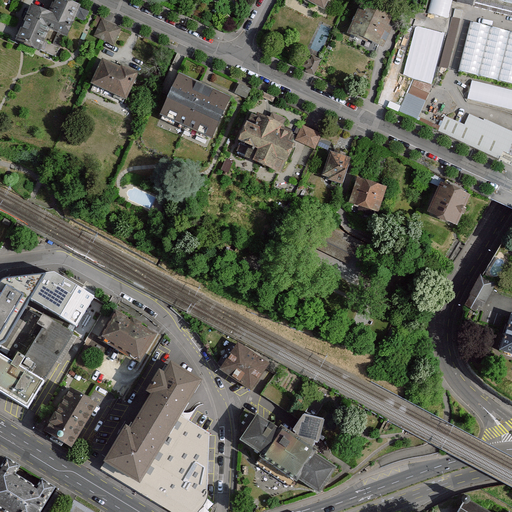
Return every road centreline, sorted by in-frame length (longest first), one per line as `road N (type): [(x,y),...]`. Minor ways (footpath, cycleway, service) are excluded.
road 1 (residential): [(98,0),(511,189)]
road 2 (residential): [(0,264),(69,258),(149,303),(177,331),(225,423),(224,511)]
road 3 (tertiary): [(511,197),(446,320),(451,366),(480,398)]
road 4 (secondary): [(500,452),(309,511)]
road 5 (primary): [(0,432),(130,511)]
road 6 (secondary): [(368,511),(511,469)]
